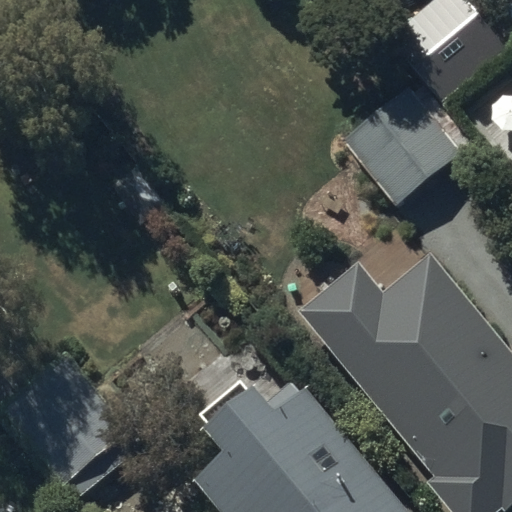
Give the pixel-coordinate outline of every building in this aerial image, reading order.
[(455,0),(447,0),(388,47),(440,113),(505,62),(455,0)] [(409,99),(343,151),(397,218),(463,165),(453,152),(460,147),(420,96),(412,103),(409,99)] [(511,511),(511,353),(438,262),(389,301),(369,277),(312,323),(446,488),(436,496),(449,511),(511,511)] [(72,370),(7,418),(74,508),(139,460),(72,370)] [(395,511),(291,393),(261,418),(243,397),(200,434),(210,445),(203,451),(222,473),(194,498),(205,511),(395,511)]
